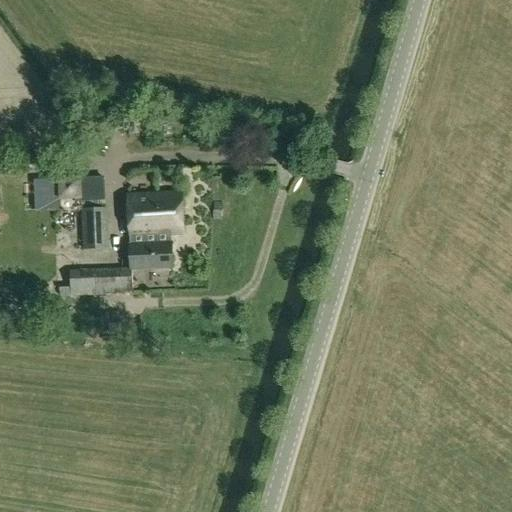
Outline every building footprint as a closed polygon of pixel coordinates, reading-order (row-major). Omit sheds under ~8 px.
[(96,119),(107,135),(123,129),(109,108),(107,109),(96,92),(85,100),(97,118),(96,119)] [(54,201),(53,173),(30,173),(31,202),(54,201)] [(83,200),(82,176),(59,178),(59,179),(60,201),(83,200)] [(181,193),(127,195),(129,237),(130,237),(130,244),(171,243),(170,235),(171,235),(183,235),(181,193)] [(83,210),(82,210),(84,250),(108,249),(107,209),(105,209),(83,210)] [(131,269),(70,272),(71,296),(71,297),(105,295),(133,293),(131,270),(172,268),(172,251),(171,243),(130,244),(129,245),(130,254),(131,268),(131,269)]
